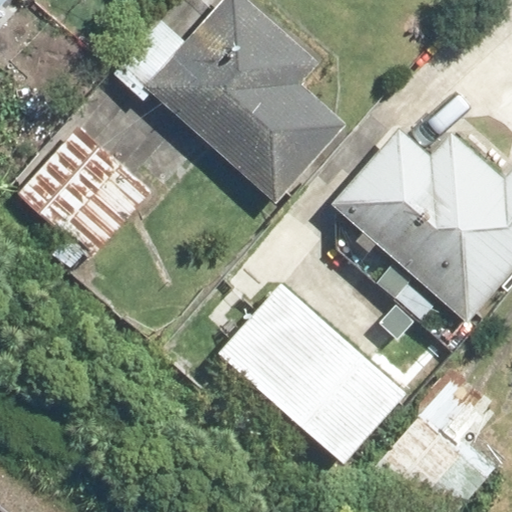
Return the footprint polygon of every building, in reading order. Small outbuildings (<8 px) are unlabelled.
[(339,125),(235,4),(145,82),(249,202),(339,125)] [(511,144),(444,86),(341,205),(465,312),(511,257),(511,144)] [(26,199),(87,257),(150,190),(89,132),(26,199)] [(282,282),(217,361),(335,457),(400,378),(282,282)] [(398,511),(456,511),(511,451),(511,449),(451,394),(368,484),(398,511)]
